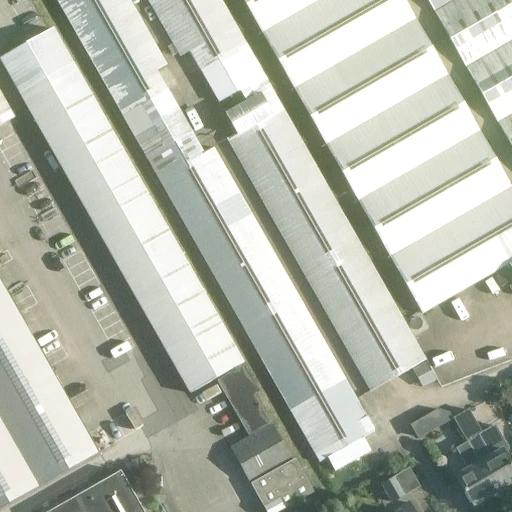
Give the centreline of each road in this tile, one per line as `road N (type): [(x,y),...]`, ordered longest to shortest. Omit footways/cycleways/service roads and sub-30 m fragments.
road 1 (unknown): [(158,380),(0,56)]
road 2 (unknown): [(0,220),(104,362),(158,380)]
road 3 (unknown): [(3,511),(143,428),(160,407),(158,380)]
